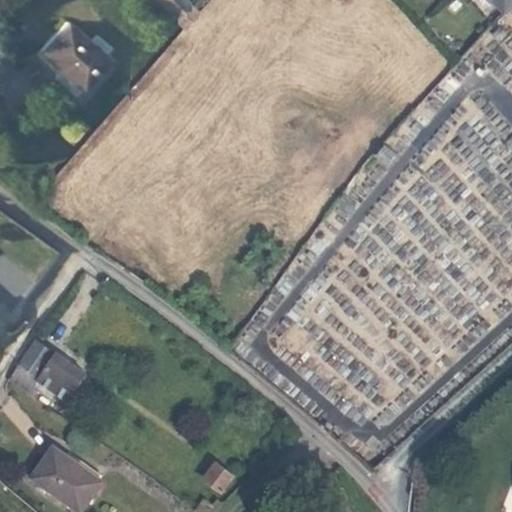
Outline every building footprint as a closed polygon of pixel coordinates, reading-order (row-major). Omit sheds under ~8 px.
[(158,0),(186,27),(197,16),(181,0),(158,0)] [(496,0),(493,3),(504,15),(511,7),(505,0),(496,0)] [(106,57),(65,21),(39,50),(80,86),(106,57)] [(181,312),(220,343),(234,325),(195,294),(181,312)] [(36,340),(8,381),(34,399),(38,394),(33,390),(40,380),(69,400),(88,374),(58,353),(57,354),(36,340)] [(38,394),(34,399),(56,414),(59,409),(38,394)] [(385,460),(394,470),(425,442),(416,432),(385,460)] [(34,480),(79,511),(84,511),(104,484),(56,450),(34,480)] [(205,473),(222,488),(236,472),(219,457),(205,473)] [(198,511),(213,511),(217,508),(207,501),(198,511)]
